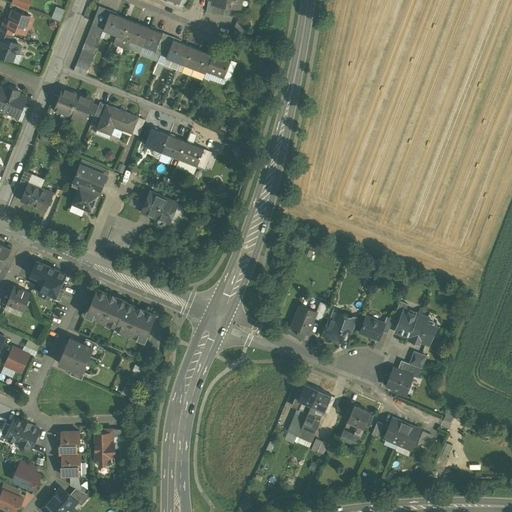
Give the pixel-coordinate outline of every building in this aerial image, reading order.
[(19,0),(13,0),(12,4),(28,10),(30,4),(19,0)] [(213,2),(209,2),(207,12),(235,17),(237,6),(213,2)] [(62,19),(65,9),(56,5),(52,16),(62,19)] [(110,13),(98,8),(93,22),(105,26),(110,13)] [(7,24),(6,27),(14,30),(25,34),(28,24),(25,23),(28,16),(12,10),(7,24)] [(123,18),(110,13),(105,26),(103,30),(116,35),(123,18)] [(136,23),(123,18),(116,35),(129,40),(136,23)] [(248,24),(237,20),(231,36),(241,40),(248,24)] [(7,24),(4,22),(0,31),(12,35),(14,30),(6,27),(7,24)] [(105,26),(93,22),(91,27),(102,32),(103,30),(105,26)] [(149,28),(136,23),(129,40),(142,45),(143,45),(149,28)] [(102,32),(91,27),(89,33),(100,37),(102,32)] [(162,33),(149,28),(143,45),(156,50),(161,35),(162,33)] [(12,35),(0,31),(0,40),(0,41),(2,38),(10,41),(12,35)] [(100,37),(89,33),(86,38),(98,43),(100,37)] [(129,40),(116,35),(113,44),(126,49),(127,48),(129,40)] [(156,50),(155,52),(161,55),(167,38),(161,35),(156,50)] [(10,41),(2,38),(0,41),(0,42),(0,56),(12,60),(14,54),(17,55),(17,54),(21,45),(10,41)] [(98,43),(86,38),(84,44),(96,48),(98,43)] [(167,38),(161,55),(167,57),(173,40),(167,38)] [(142,45),(129,40),(127,48),(139,53),(142,45)] [(187,45),(173,40),(167,57),(180,62),(187,45)] [(244,45),(231,40),(228,48),(241,53),(244,45)] [(96,48),(84,44),(82,49),(94,54),(96,48)] [(200,50),(187,45),(180,62),(193,67),(200,50)] [(94,54),(82,49),(80,55),(92,59),(94,54)] [(213,55),(200,50),(193,67),(206,72),(207,70),(213,55)] [(230,60),(214,53),(213,55),(207,70),(223,76),(224,77),(230,60)] [(17,55),(14,54),(12,60),(19,63),(22,55),(17,54),(17,55)] [(92,59),(80,55),(78,60),(90,65),(92,59)] [(90,65),(78,60),(76,66),(87,70),(90,65)] [(87,70),(76,66),(73,72),(85,76),(87,70)] [(223,76),(207,70),(206,72),(204,78),(210,80),(210,79),(221,83),(223,76)] [(6,88),(0,86),(0,109),(4,112),(14,87),(13,87),(8,85),(7,85),(6,88)] [(19,90),(14,88),(14,87),(4,112),(18,117),(19,117),(23,105),(27,96),(18,93),(20,90),(19,90)] [(55,108),(54,110),(70,116),(79,94),(63,88),(59,97),(55,108)] [(59,97),(54,94),(49,106),(55,108),(59,97)] [(79,94),(70,116),(85,122),(89,114),(93,103),(94,100),(79,94)] [(107,105),(100,102),(99,105),(95,114),(102,117),(107,105)] [(99,105),(93,103),(89,114),(94,116),(95,114),(99,105)] [(23,105),(19,117),(18,117),(17,120),(23,122),(29,107),(23,105)] [(138,117),(107,105),(102,117),(98,128),(111,134),(112,133),(116,123),(124,126),(123,128),(124,129),(132,132),(138,117)] [(138,117),(132,132),(139,135),(145,120),(138,117)] [(124,126),(116,123),(112,133),(121,136),(124,129),(123,128),(124,126)] [(169,135),(152,128),(145,144),(163,151),(169,135)] [(186,142),(169,135),(163,151),(180,158),(186,142)] [(204,149),(186,142),(180,158),(198,165),(204,149)] [(212,152),(204,149),(198,165),(205,168),(212,152)] [(198,165),(180,158),(177,167),(194,174),(198,165)] [(108,170),(82,159),(80,165),(106,176),(108,170)] [(106,176),(80,165),(71,185),(79,188),(79,187),(98,195),(106,176)] [(32,174),(24,171),(19,183),(26,186),(28,182),(29,182),(32,174)] [(26,186),(21,199),(33,205),(40,189),(34,186),(35,185),(29,182),(28,182),(26,186)] [(98,195),(79,187),(79,188),(73,203),(85,208),(84,209),(92,212),(93,209),(92,208),(98,195)] [(40,189),(33,205),(47,210),(54,193),(47,190),(47,192),(40,189)] [(177,202),(151,191),(142,211),(157,217),(155,220),(157,224),(161,226),(165,224),(166,221),(168,222),(177,202)] [(85,208),(73,203),(70,210),(82,215),(84,209),(85,208)] [(0,243),(0,265),(3,267),(11,248),(0,243)] [(65,273),(37,260),(30,274),(44,281),(39,292),(50,297),(51,294),(54,296),(55,296),(59,287),(65,273)] [(31,293),(14,285),(7,303),(24,310),(31,293)] [(59,287),(55,296),(54,296),(54,298),(60,301),(64,290),(59,287)] [(126,301),(98,289),(89,309),(92,316),(116,326),(126,302),(126,301)] [(400,300),(395,312),(402,315),(404,309),(405,309),(406,307),(407,303),(400,300)] [(320,301),(316,311),(314,317),(321,320),(328,304),(320,301)] [(155,314),(126,302),(116,326),(115,327),(139,337),(146,334),(155,314)] [(316,311),(300,305),(292,326),(308,332),(314,317),(316,311)] [(411,340),(421,315),(420,314),(422,309),(421,308),(419,312),(406,307),(405,309),(404,309),(402,315),(396,331),(410,336),(409,339),(411,340)] [(338,321),(329,318),(323,333),(325,334),(326,337),(329,338),(332,337),(340,340),(342,339),(345,331),(351,317),(350,317),(349,317),(348,314),(345,313),(342,314),(341,313),(338,321)] [(354,315),(350,317),(351,317),(345,331),(352,334),(358,317),(354,315)] [(421,315),(411,340),(414,341),(415,338),(426,343),(429,334),(432,335),(435,326),(426,323),(428,318),(421,315)] [(384,323),(366,316),(360,331),(379,338),(382,331),(385,323),(384,323)] [(393,318),(387,316),(384,323),(385,323),(382,331),(387,333),(393,318)] [(83,343),(70,337),(64,350),(88,360),(93,348),(93,347),(83,343)] [(98,343),(86,337),(83,343),(93,347),(93,348),(95,349),(98,343)] [(40,344),(28,339),(25,345),(37,350),(40,344)] [(29,353),(13,346),(5,363),(22,371),(29,353)] [(88,360),(64,350),(58,362),(72,369),(82,373),(83,372),(88,360)] [(427,355),(414,350),(409,363),(422,368),(427,355)] [(409,363),(401,360),(397,369),(413,375),(418,377),(422,368),(409,363)] [(397,369),(393,368),(387,385),(392,387),(392,389),(405,394),(413,375),(397,369)] [(82,373),(72,369),(70,374),(82,379),(84,373),(83,372),(82,373)] [(318,389),(304,383),(301,390),(298,399),(302,401),(311,405),(318,389)] [(299,389),(292,405),(297,407),(299,408),(302,401),(298,399),(301,390),(299,389)] [(331,394),(318,389),(311,405),(315,407),(324,410),(331,395),(331,394)] [(331,395),(324,410),(327,412),(334,396),(331,395)] [(311,405),(302,401),(299,408),(308,412),(311,405)] [(370,412),(354,404),(347,420),(364,427),(365,424),(370,413),(370,412)] [(308,412),(306,416),(311,417),(312,414),(315,407),(311,405),(308,412)] [(299,408),(297,407),(286,431),(298,436),(302,428),(301,428),(306,416),(308,412),(299,408)] [(451,420),(455,410),(448,408),(445,418),(451,420)] [(311,417),(306,416),(301,428),(302,428),(313,433),(319,421),(311,417)] [(23,421),(14,417),(11,424),(6,435),(21,442),(20,444),(21,447),(25,449),(28,447),(29,446),(31,447),(40,428),(31,424),(31,423),(24,419),(23,421)] [(406,423),(392,417),(384,437),(398,443),(406,423)] [(364,427),(347,420),(343,430),(359,437),(364,427)] [(377,421),(372,434),(378,436),(383,423),(377,421)] [(0,434),(0,439),(4,441),(6,435),(11,424),(6,422),(0,434)] [(420,429),(406,423),(398,443),(411,449),(420,429)] [(313,433),(302,428),(298,436),(310,441),(313,433)] [(359,437),(343,430),(339,437),(356,445),(359,437)] [(418,441),(429,446),(434,435),(423,430),(418,441)] [(80,431),(61,431),(62,441),(63,441),(64,444),(60,444),(60,453),(62,453),(77,452),(77,444),(76,444),(76,440),(80,440),(80,431)] [(109,432),(96,433),(96,457),(100,457),(100,462),(106,462),(106,457),(110,457),(110,456),(115,455),(114,442),(109,443),(109,432)] [(321,441),(315,438),(311,448),(317,451),(321,441)] [(328,444),(321,441),(317,451),(323,454),(328,444)] [(77,452),(62,453),(62,462),(64,462),(65,465),(62,465),(62,474),(79,474),(79,465),(78,465),(78,462),(81,461),(81,452),(77,452)] [(37,465),(21,459),(18,465),(20,465),(34,471),(37,465)] [(34,471),(20,465),(17,471),(18,474),(15,480),(35,489),(41,474),(34,471)] [(392,469),(385,481),(395,481),(399,475),(396,474),(397,472),(392,469)] [(70,477),(71,485),(79,485),(78,477),(70,477)] [(19,488),(4,482),(2,487),(3,488),(17,494),(19,488)] [(61,486),(51,498),(65,511),(66,511),(67,511),(77,501),(78,501),(70,494),(61,486)] [(91,495),(76,487),(70,494),(78,501),(77,501),(81,505),(91,495)] [(17,494),(3,488),(0,494),(0,496),(2,497),(0,500),(0,504),(15,511),(18,504),(20,505),(24,497),(17,494)] [(63,511),(65,511),(51,498),(43,507),(47,511),(63,511)]
